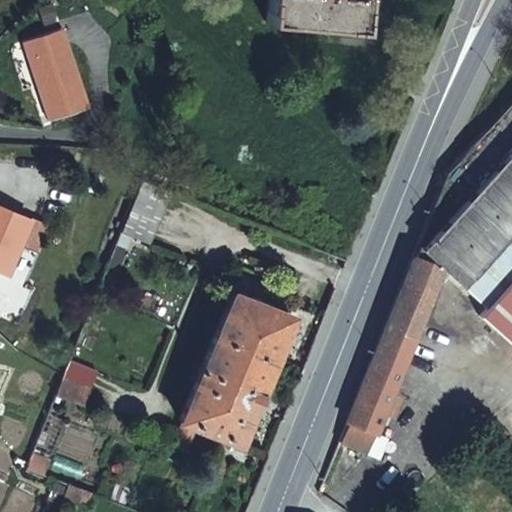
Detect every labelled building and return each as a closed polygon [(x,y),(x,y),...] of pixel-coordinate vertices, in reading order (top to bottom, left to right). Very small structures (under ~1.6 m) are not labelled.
[(362,0),(266,0),(265,17),(360,27),(362,0)] [(35,56),(39,56),(45,86),(41,87),(48,119),(87,110),(70,29),(31,38),(35,56)] [(39,56),(35,56),(41,87),(45,86),(39,56)] [(511,137),(416,242),(416,243),(454,280),(511,218),(511,137)] [(137,175),(116,227),(130,232),(147,238),(167,187),(137,175)] [(511,218),(454,280),(477,301),(470,308),(511,348),(511,218)] [(116,227),(111,239),(126,244),(130,232),(116,227)] [(377,339),(345,418),(374,429),(382,410),(393,414),(400,396),(391,393),(390,392),(440,267),(411,254),(377,339)] [(287,311),(229,289),(213,328),(178,417),(236,440),(287,311)] [(92,368),(65,357),(51,391),(78,403),(92,368)] [(191,424),(180,420),(171,443),(181,448),(191,424)] [(27,451),(21,468),(39,474),(45,459),(27,451)] [(64,484),(56,505),(69,510),(78,489),(64,484)]
